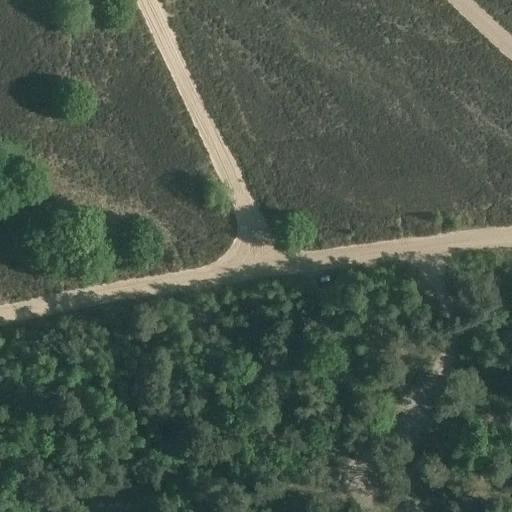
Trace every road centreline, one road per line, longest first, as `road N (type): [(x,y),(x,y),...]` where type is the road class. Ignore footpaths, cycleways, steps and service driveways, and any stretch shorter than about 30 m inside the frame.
road 1 (track): [(37,511),(241,503),(328,479),(495,319),(511,280)]
road 2 (track): [(511,239),(273,267),(0,316)]
road 3 (track): [(138,0),(273,267)]
